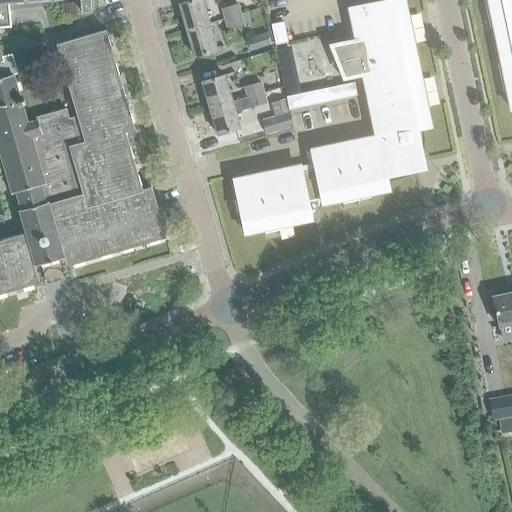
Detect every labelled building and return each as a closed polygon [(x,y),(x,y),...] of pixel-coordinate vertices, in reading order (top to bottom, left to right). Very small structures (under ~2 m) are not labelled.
[(25,122),(11,75),(17,74),(11,55),(1,57),(2,62),(0,62),(0,157),(10,191),(14,190),(20,208),(18,209),(23,225),(25,232),(0,238),(0,27),(10,27),(7,3),(43,0),(78,0),(80,12),(90,11),(88,0),(0,0),(0,293),(34,284),(37,282),(38,279),(38,278),(34,266),(48,262),(63,258),(65,266),(164,238),(150,188),(141,191),(124,132),(133,129),(104,30),(54,45),(77,120),(68,122),(64,108),(33,117),(34,119),(25,122)] [(192,0),(179,4),(186,30),(209,24),(201,0),(192,0)] [(341,201),(341,203),(370,197),(369,194),(388,190),(384,171),(391,170),(399,167),(406,161),(410,155),(413,147),(413,141),(411,131),(430,127),(426,108),(429,107),(423,79),(420,80),(413,45),(416,44),(410,16),(410,15),(407,16),(403,0),(388,0),(347,9),(353,41),(328,46),(341,78),(361,74),(376,142),(312,156),(315,169),(234,186),(237,200),(234,200),(237,214),(240,213),(245,234),(263,230),(264,233),(295,226),(294,223),(310,220),(307,203),(321,200),(322,204),(340,200),(341,201)] [(511,0),(484,0),(490,28),(493,28),(501,63),(498,63),(504,92),(506,91),(507,91),(511,110),(511,109),(511,0)] [(237,5),(221,9),(224,19),(240,15),(237,5)] [(244,28),(251,26),(247,13),(240,15),(224,19),(227,29),(243,25),(244,28)] [(282,22),(270,25),(272,35),(284,32),(282,22)] [(216,50),(209,24),(186,30),(194,56),(216,50)] [(274,45),(286,42),(284,32),(272,35),(274,45)] [(247,39),(250,51),(269,45),(266,34),(247,39)] [(224,76),(201,82),(209,108),(231,102),(224,76)] [(354,82),(344,85),(346,97),(356,95),(354,82)] [(260,83),(244,87),(247,97),(263,93),(260,83)] [(337,99),(346,97),(344,85),(334,87),(337,99)] [(325,89),(327,101),(337,99),(334,87),(325,89)] [(325,89),(315,91),(318,103),(327,101),(325,89)] [(308,105),(318,103),(315,91),(306,93),(308,105)] [(263,93),(247,97),(250,107),(266,103),(263,93)] [(299,107),(308,105),(306,93),(296,95),(299,107)] [(299,107),(296,95),(286,97),(289,110),(289,109),(299,107)] [(239,128),(234,112),(250,107),(247,97),(231,102),(209,108),(217,135),(239,128)] [(266,134),(293,127),(285,100),(274,103),(277,116),(262,121),(266,134)] [(511,293),(492,298),(499,327),(511,324),(511,293)]
